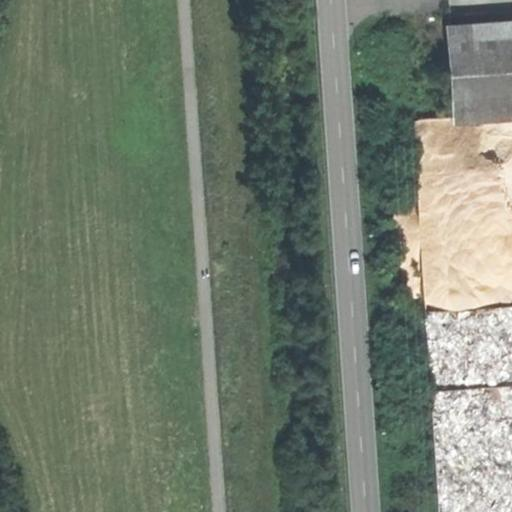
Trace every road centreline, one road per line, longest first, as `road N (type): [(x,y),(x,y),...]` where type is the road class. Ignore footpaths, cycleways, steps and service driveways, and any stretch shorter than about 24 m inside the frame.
road 1 (track): [(181,0),(217,511)]
road 2 (tertiary): [(366,511),(334,0)]
